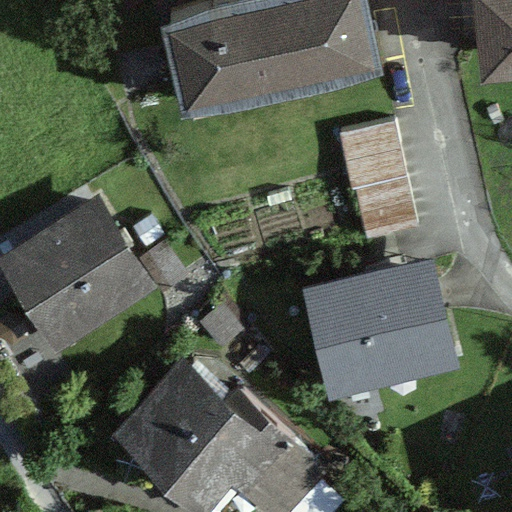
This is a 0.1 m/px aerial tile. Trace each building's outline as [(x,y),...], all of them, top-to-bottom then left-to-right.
[(394,54),(382,0),(179,0),(172,2),(191,97),(237,93),(350,68),(394,54)] [(511,54),(511,0),(486,0),(492,56),(511,54)] [(418,212),(395,106),(338,119),(361,224),(418,212)] [(159,276),(102,182),(0,244),(0,250),(54,340),(159,276)] [(195,266),(170,230),(143,248),(168,284),(195,266)] [(458,351),(435,255),(319,283),(342,379),(458,351)] [(244,323),(221,296),(199,314),(222,341),(244,323)] [(288,511),(340,457),(249,371),(234,387),(188,343),(117,418),(209,504),(237,475),(276,511),(288,511)] [(36,511),(24,500),(12,511),(36,511)]
